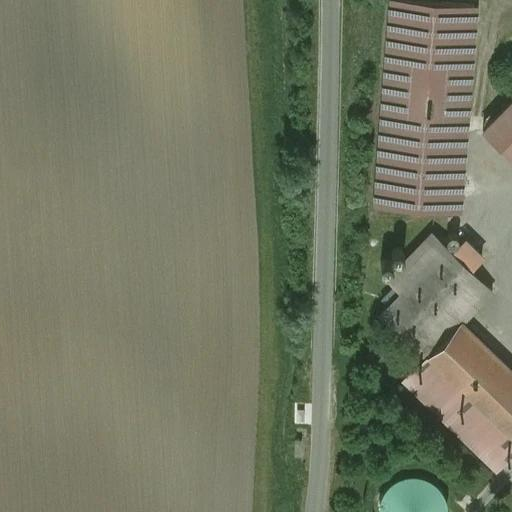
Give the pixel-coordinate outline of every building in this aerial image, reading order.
[(474,6),(402,0),(393,0),(377,204),(458,211),(474,6)] [(511,98),(483,129),(511,156),(511,98)] [(492,290),(432,232),(388,277),(402,290),(380,313),(421,352),(407,366),(412,371),(460,321),(461,322),(492,290)] [(511,371),(461,322),(460,321),(412,371),(404,380),(497,470),(511,454),(511,371)] [(418,471),(413,471),(407,472),(403,473),(398,474),(394,477),(392,479),(389,482),(386,485),(384,488),(383,491),(381,494),(380,497),(380,501),(379,506),(380,510),(380,511),(447,511),(448,511),(448,505),(448,501),(448,498),(446,494),(445,490),(443,486),(440,483),(437,479),(432,476),(428,474),(424,472),(418,471)]
